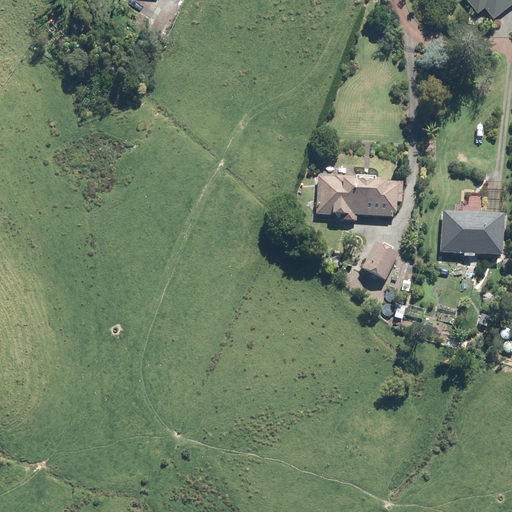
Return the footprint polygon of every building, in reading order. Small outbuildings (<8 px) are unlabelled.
[(511,0),(468,0),(478,12),(485,7),(493,17),(511,2),(511,0)] [(133,31),(142,36),(146,29),(137,23),(133,31)] [(133,50),(130,56),(134,58),(140,48),(133,44),(131,49),(133,50)] [(319,175),(316,212),(335,213),(335,215),(338,215),(338,217),(357,218),(357,212),(392,214),(392,211),(397,211),(398,200),(402,200),(403,180),(377,178),(377,174),(357,173),(357,177),(319,175)] [(506,212),(443,209),(441,250),(466,252),(465,254),(470,254),(470,264),(479,264),(479,252),(504,253),(506,212)] [(386,278),(398,252),(375,241),(363,266),(386,278)] [(341,263),(339,255),(329,258),(332,266),(341,263)] [(398,304),(395,315),(401,317),(404,306),(398,304)]
